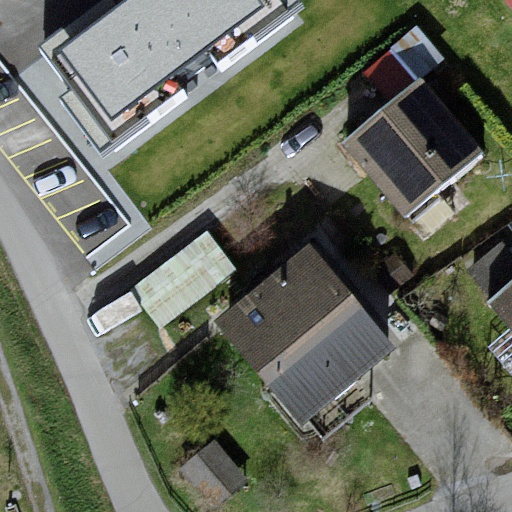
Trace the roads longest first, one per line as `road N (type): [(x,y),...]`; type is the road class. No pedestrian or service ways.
road 1 (unknown): [(340,133),(201,219),(71,345)]
road 2 (residential): [(0,198),(142,511)]
